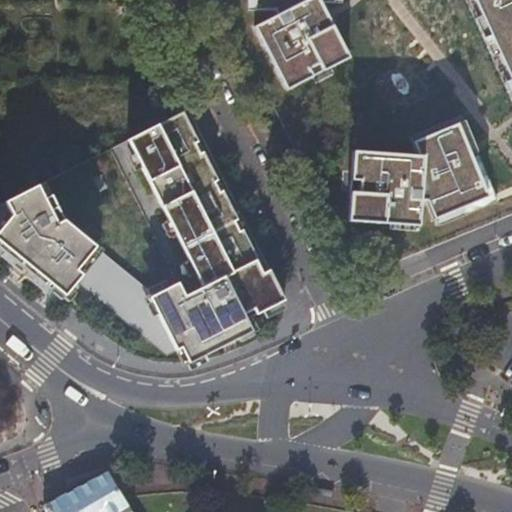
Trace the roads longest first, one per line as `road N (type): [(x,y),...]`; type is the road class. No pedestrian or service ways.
road 1 (residential): [(339,340),(161,0)]
road 2 (tertiary): [(271,384),(130,393),(56,371)]
road 3 (tertiary): [(298,461),(437,487),(504,511)]
road 4 (residential): [(339,340),(511,260)]
road 5 (tertiary): [(511,436),(464,414),(360,388)]
road 6 (tertiary): [(120,429),(273,457)]
road 7 (tertiary): [(0,470),(120,429)]
